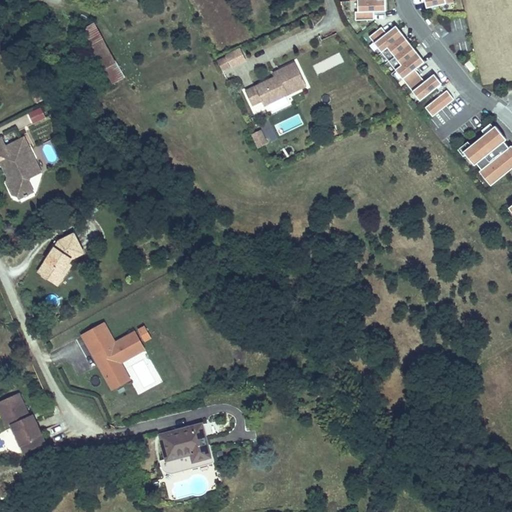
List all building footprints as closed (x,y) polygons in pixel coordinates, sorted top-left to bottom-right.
[(385,11),(387,11),(386,0),(358,0),(359,11),(356,12),(356,20),(375,19),(375,11),(385,11)] [(453,2),(452,0),(424,0),(426,9),(453,2)] [(382,53),(405,34),(401,30),(397,25),(388,33),(383,27),(370,37),(382,53)] [(395,56),(412,43),(408,39),(405,34),(388,48),(395,56)] [(105,43),(92,50),(104,73),(117,66),(105,43)] [(402,65),(419,52),(415,48),(412,43),(395,56),(402,65)] [(239,52),(225,58),(226,59),(230,68),(231,70),(245,63),(239,52)] [(421,75),(417,69),(426,61),(422,57),(419,52),(396,70),(408,85),(421,75)] [(226,59),(217,64),(221,73),(230,68),(226,59)] [(274,79),(245,94),(252,108),(261,104),(264,109),(306,88),(294,65),(278,73),(280,77),(274,79)] [(421,101),(443,83),(439,78),(436,73),(426,81),(421,75),(408,85),(421,101)] [(40,82),(29,87),(37,102),(48,97),(40,82)] [(433,117),(454,100),(447,91),(425,108),(433,117)] [(31,93),(20,98),(25,107),(35,102),(31,93)] [(41,106),(28,112),(33,123),(47,117),(41,106)] [(490,136),(499,129),(497,126),(488,133),(490,136)] [(505,142),(508,139),(499,129),(490,136),(488,133),(465,152),(476,165),(478,164),(483,169),(495,184),(511,169),(511,149),(510,147),(508,145),(505,142)] [(266,145),(260,132),(251,137),(257,149),(266,145)] [(14,143),(10,145),(14,153),(20,154),(14,143)] [(0,178),(1,182),(0,186),(0,189),(1,193),(8,195),(13,205),(27,198),(20,185),(28,181),(23,171),(25,164),(20,154),(14,153),(10,145),(0,149),(0,178)] [(23,171),(28,181),(33,179),(25,164),(23,171)] [(495,184),(483,169),(481,171),(493,186),(495,184)] [(8,195),(1,193),(8,207),(13,205),(8,195)] [(69,265),(67,264),(70,259),(72,257),(84,251),(73,232),(57,241),(39,271),(57,283),(69,265)] [(111,335),(105,324),(83,336),(89,347),(111,335)] [(121,364),(146,350),(136,333),(116,344),(94,356),(108,381),(126,372),(121,364)] [(116,344),(111,335),(89,347),(94,356),(116,344)] [(130,380),(126,372),(108,381),(113,390),(130,380)] [(17,402),(0,409),(0,426),(4,436),(9,434),(22,463),(33,458),(32,457),(44,451),(35,433),(31,435),(28,429),(17,402)] [(167,443),(175,466),(198,459),(203,473),(220,466),(207,429),(167,443)] [(33,458),(22,463),(26,471),(48,461),(44,451),(32,457),(33,458)] [(198,459),(175,466),(169,469),(171,476),(173,478),(176,480),(179,480),(181,480),(203,473),(198,459)]
